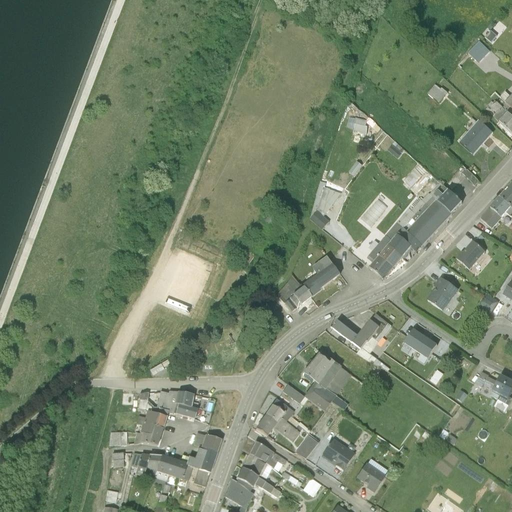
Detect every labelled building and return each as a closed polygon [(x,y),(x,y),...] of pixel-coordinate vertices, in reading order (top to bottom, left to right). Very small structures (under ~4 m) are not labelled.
[(492,32),(485,41),(493,47),(499,38),(492,32)] [(478,42),(459,69),(463,72),(473,58),(475,59),(478,61),(487,50),(483,47),(484,47),(478,42)] [(429,98),(426,101),(437,110),(440,106),(448,97),(442,91),(441,92),(436,88),(428,97),(429,98)] [(506,105),(510,101),(506,96),(501,101),(506,105)] [(511,111),(506,106),(502,110),(496,103),(493,106),(492,105),(488,109),(503,123),(509,117),(511,120),(511,111)] [(503,123),(500,126),(511,137),(511,120),(509,117),(503,123)] [(355,127),(354,134),(367,137),(368,130),(366,129),(367,124),(356,121),(355,127)] [(474,129),(460,146),(474,159),(494,137),(479,124),(474,129)] [(381,132),(375,139),(399,162),(406,154),(381,132)] [(358,164),(349,175),(354,179),(363,168),(358,164)] [(415,172),(404,184),(411,191),(423,179),(415,172)] [(467,172),(463,176),(475,189),(480,185),(467,172)] [(323,201),(327,186),(321,185),(317,199),(311,222),(323,233),(330,224),(324,219),(333,209),(323,201)] [(323,201),(333,209),(342,197),(329,192),(331,188),(327,186),(323,201)] [(427,207),(430,210),(436,203),(433,201),(439,194),(444,199),(449,194),(444,189),(441,186),(430,197),(429,196),(422,203),(427,207)] [(511,211),(511,188),(500,201),(511,211)] [(436,203),(452,217),(463,206),(449,194),(444,199),(439,194),(433,201),(436,203)] [(399,227),(404,232),(413,222),(416,225),(430,210),(427,207),(422,203),(420,201),(409,212),(411,214),(399,227)] [(378,202),(361,222),(371,231),(388,211),(378,202)] [(407,235),(401,241),(412,251),(417,256),(452,217),(436,203),(430,210),(416,225),(407,235)] [(502,221),(491,211),(481,222),(492,232),(500,224),(505,227),(511,220),(511,211),(502,221)] [(267,219),(264,224),(276,232),(279,227),(267,219)] [(404,232),(407,235),(416,225),(413,222),(404,232)] [(387,239),(393,244),(397,238),(401,241),(407,235),(404,232),(399,227),(397,226),(387,239)] [(393,244),(389,249),(403,261),(404,261),(412,251),(401,241),(397,238),(393,244)] [(393,244),(387,239),(368,261),(374,267),(380,259),(389,249),(393,244)] [(463,254),(456,261),(470,273),(486,254),(474,244),(464,255),(463,254)] [(389,249),(380,259),(394,271),(403,261),(389,249)] [(237,258),(234,263),(245,272),(249,267),(248,267),(253,259),(243,252),(238,259),(237,258)] [(325,273),(333,267),(328,259),(320,265),(325,273)] [(380,259),(374,267),(370,271),(385,283),(394,271),(380,259)] [(302,290),(310,300),(341,277),(333,267),(325,273),(304,289),(302,290)] [(291,278),(302,290),(304,289),(293,275),(291,278)] [(302,290),(291,278),(286,285),(276,297),(283,306),(290,315),(295,311),(288,302),(292,299),(292,298),(302,290)] [(441,280),(426,303),(444,315),(459,292),(441,280)] [(511,284),(503,298),(511,303),(511,284)] [(288,302),(295,311),(296,311),(300,308),(310,300),(302,290),(292,298),(292,299),(288,302)] [(485,300),(480,307),(484,310),(480,315),(485,318),(493,306),(485,300)] [(368,345),(361,353),(358,357),(366,363),(374,367),(388,375),(390,372),(377,362),(371,357),(392,329),(377,317),(371,324),(380,331),(368,345)] [(380,331),(371,324),(359,340),(339,324),(333,332),(353,346),(361,353),(368,345),(380,331)] [(414,333),(404,347),(429,363),(438,349),(414,333)] [(325,392),(340,371),(339,371),(329,364),(327,366),(316,358),(301,377),(313,386),(324,394),(325,392)] [(160,367),(149,373),(152,378),(163,372),(160,367)] [(340,371),(325,392),(335,399),(350,378),(340,371)] [(437,374),(430,383),(437,388),(443,379),(437,374)] [(501,399),(508,383),(501,379),(498,385),(489,380),(489,379),(483,376),(475,387),(483,391),(484,388),(494,393),(493,394),(501,399)] [(511,384),(508,383),(501,399),(509,403),(511,397),(511,395),(511,384)] [(303,400),(303,401),(323,415),(330,406),(335,399),(325,392),(324,394),(313,386),(303,400)] [(303,401),(303,400),(290,391),(287,395),(285,398),(287,401),(290,397),(300,405),(303,401)] [(461,392),(456,400),(463,405),(468,397),(461,392)] [(501,399),(493,394),(491,399),(499,403),(501,399)] [(168,414),(167,415),(172,416),(175,407),(191,411),(191,410),(193,398),(176,395),(168,395),(167,396),(159,395),(156,411),(168,414)] [(122,397),(121,407),(132,407),(132,397),(122,397)] [(501,399),(499,403),(509,409),(511,404),(511,397),(509,403),(501,399)] [(335,399),(330,406),(342,414),(350,420),(354,413),(335,399)] [(147,403),(139,403),(137,412),(146,415),(146,414),(165,420),(167,415),(168,414),(156,411),(152,410),(147,403)] [(283,417),(280,421),(285,426),(286,424),(295,430),(298,426),(292,422),(294,420),(287,415),(289,412),(286,410),(275,403),(271,409),(283,417)] [(509,409),(499,403),(494,410),(506,416),(509,409)] [(175,407),(172,416),(175,417),(193,422),(197,412),(191,410),(191,411),(175,407)] [(264,418),(276,427),(280,421),(283,417),(271,409),(264,418)] [(144,421),(142,426),(161,432),(165,420),(146,414),(146,415),(144,421)] [(276,427),(264,418),(255,432),(267,439),(272,432),(273,431),(276,427)] [(142,426),(144,421),(138,419),(135,427),(141,429),(142,426)] [(276,427),(273,431),(291,445),(299,436),(285,426),(280,421),(276,427)] [(451,422),(439,440),(445,444),(452,434),(450,432),(455,425),(451,422)] [(141,437),(139,445),(156,449),(161,432),(142,426),(141,429),(139,436),(141,437)] [(421,430),(414,439),(420,443),(422,439),(426,442),(430,437),(426,435),(427,434),(426,433),(421,430)] [(272,432),(267,439),(273,444),(277,435),(272,432)] [(110,436),(108,449),(120,449),(120,448),(126,448),(126,435),(119,435),(110,436)] [(141,437),(139,436),(136,436),(133,447),(139,445),(141,437)] [(200,450),(204,439),(196,436),(192,447),(199,450),(200,450)] [(204,439),(200,450),(216,456),(220,443),(204,438),(204,439)] [(306,438),(292,456),(304,463),(317,447),(306,438)] [(332,442),(320,460),(342,474),(353,456),(332,442)] [(248,457),(267,468),(273,471),(275,466),(270,462),(273,456),(254,445),(248,457)] [(197,472),(209,476),(216,456),(200,450),(199,450),(194,462),(199,464),(197,472)] [(111,457),(111,463),(112,463),(113,470),(123,469),(122,462),(122,456),(111,457)] [(270,462),(275,466),(276,464),(283,468),(285,464),(273,456),(270,462)] [(136,471),(140,457),(133,457),(130,469),(136,471)] [(140,457),(136,471),(134,478),(142,481),(143,478),(145,471),(148,458),(140,457)] [(241,472),(257,481),(259,482),(267,468),(248,457),(241,472)] [(148,458),(145,471),(155,474),(161,459),(148,458)] [(173,463),(167,478),(181,482),(185,468),(188,460),(182,458),(180,465),(173,463)] [(161,459),(155,474),(167,478),(173,463),(161,459)] [(188,460),(185,468),(197,472),(199,464),(194,462),(188,460)] [(365,466),(355,481),(366,488),(364,490),(372,496),(384,479),(365,466)] [(185,468),(181,482),(188,483),(190,475),(196,477),(194,483),(205,487),(209,476),(197,472),(185,468)] [(145,471),(143,478),(153,481),(153,480),(155,474),(145,471)] [(235,486),(249,495),(251,491),(253,487),(257,481),(241,472),(235,482),(237,483),(235,486)] [(155,474),(153,480),(165,484),(167,478),(155,474)] [(283,474),(280,479),(290,486),(292,483),(289,480),(290,478),(283,474)] [(153,480),(153,481),(150,487),(163,491),(164,488),(165,484),(153,480)] [(309,480),(303,493),(315,498),(321,485),(309,480)] [(257,481),(253,487),(260,491),(276,501),(279,495),(272,491),(264,485),(259,482),(257,481)] [(249,495),(235,486),(231,482),(224,500),(239,510),(243,511),(245,511),(252,498),(249,495)] [(492,495),(486,504),(490,507),(499,494),(501,494),(503,490),(493,484),(489,490),(491,491),(489,493),(492,495)] [(164,488),(163,491),(160,498),(159,498),(157,507),(162,510),(163,510),(169,489),(164,488)]
